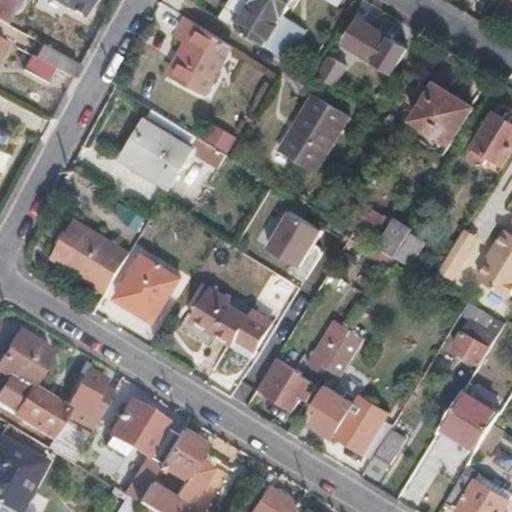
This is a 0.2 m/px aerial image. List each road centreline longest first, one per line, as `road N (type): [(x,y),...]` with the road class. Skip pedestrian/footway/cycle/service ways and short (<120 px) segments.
road 1 (residential): [(0,278),(380,511)]
road 2 (residential): [(139,0),(0,253)]
road 3 (residential): [(511,65),(405,0)]
